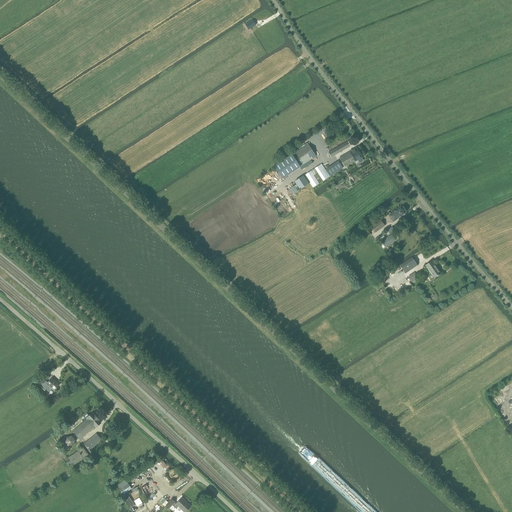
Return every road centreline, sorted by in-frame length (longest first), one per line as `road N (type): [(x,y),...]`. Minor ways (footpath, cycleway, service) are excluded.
road 1 (unclassified): [(464,511),(0,76)]
road 2 (unclassified): [(300,511),(0,229)]
road 3 (unclassified): [(511,307),(334,91),(273,0)]
road 4 (unclassified): [(236,511),(0,299)]
